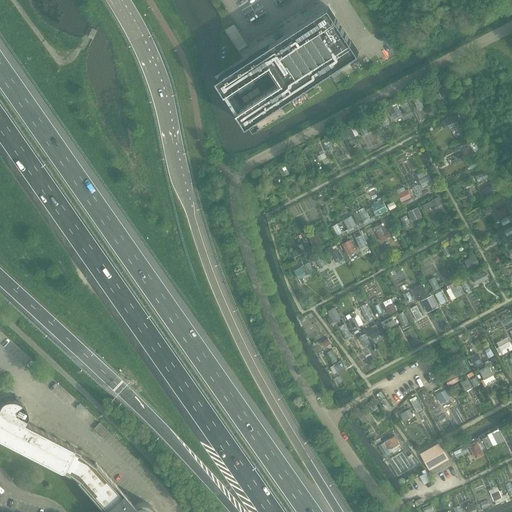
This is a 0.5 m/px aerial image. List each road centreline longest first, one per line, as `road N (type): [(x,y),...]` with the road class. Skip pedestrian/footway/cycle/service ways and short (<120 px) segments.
road 1 (unclassified): [(511,26),(253,162),(232,191),(279,341),(389,511)]
road 2 (motorway): [(338,511),(242,350),(204,262),(151,66),(118,0)]
road 3 (motorway): [(310,511),(0,66)]
road 4 (motorway): [(0,122),(271,511)]
road 5 (motorway): [(0,280),(234,511)]
